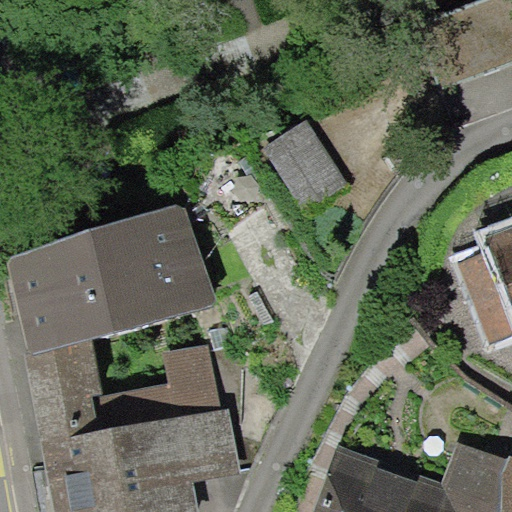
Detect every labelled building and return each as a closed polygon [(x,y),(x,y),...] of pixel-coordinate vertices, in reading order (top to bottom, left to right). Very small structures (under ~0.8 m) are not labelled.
[(437,89),(511,63),(511,0),(483,0),(414,24),(437,89)] [(313,132),(272,159),(314,222),(355,195),(313,132)] [(1,250),(25,346),(96,328),(213,300),(190,204),(1,250)] [(511,233),(497,239),(511,279),(511,233)] [(96,328),(25,346),(60,511),(201,511),(196,486),(238,477),(209,344),(156,355),(163,387),(111,398),(96,328)] [(445,487),(347,446),(321,511),(508,511),(510,462),(462,448),(445,487)]
